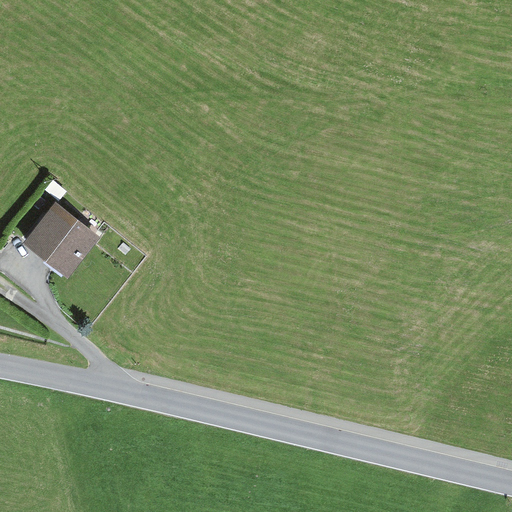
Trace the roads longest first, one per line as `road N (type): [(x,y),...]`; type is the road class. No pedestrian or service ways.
road 1 (tertiary): [(0,366),(511,483)]
road 2 (track): [(0,284),(90,349),(109,388)]
